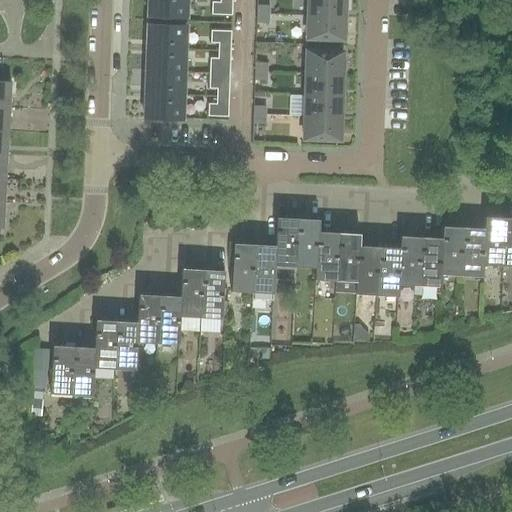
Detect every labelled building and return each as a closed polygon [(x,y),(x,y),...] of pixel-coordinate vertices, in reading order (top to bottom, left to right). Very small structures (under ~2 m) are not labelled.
[(148,0),(148,16),(187,17),(187,0),(148,0)] [(309,0),(309,17),(345,18),(345,0),(309,0)] [(258,6),(258,15),(270,15),(270,6),(258,6)] [(269,24),(270,15),(258,15),(257,24),(269,24)] [(343,41),(344,41),(345,18),(309,17),(308,39),(343,40),(343,41)] [(148,25),(147,48),(185,50),(186,26),(148,25)] [(219,43),(218,51),(231,52),(231,43),(219,43)] [(147,48),(146,71),(185,73),(185,50),(147,48)] [(218,51),(218,59),(230,60),(231,52),(218,51)] [(343,74),(344,53),(307,51),(306,73),(343,74)] [(267,72),(267,63),(255,63),(255,72),(267,72)] [(146,71),(145,95),(184,96),(185,73),(146,71)] [(255,72),(255,81),(267,81),(267,72),(255,72)] [(306,73),(306,95),(342,97),(343,75),(306,73)] [(0,107),(10,108),(12,86),(12,83),(0,82),(0,107)] [(217,89),(217,97),(229,97),(229,89),(217,89)] [(145,95),(144,118),(183,119),(184,96),(145,95)] [(305,117),(341,119),(342,97),(306,95),(305,117)] [(217,97),(217,105),(229,105),(229,97),(217,97)] [(254,106),(253,115),(265,116),(266,107),(254,106)] [(0,131),(9,132),(10,108),(0,107),(0,131)] [(253,124),(265,124),(265,116),(253,115),(253,124)] [(341,142),(341,119),(305,117),(304,139),(339,141),(339,142),(341,142)] [(0,155),(8,156),(9,132),(0,131),(0,155)] [(276,264),(296,265),(298,220),(277,218),(276,246),(275,264),(276,264)] [(484,263),(504,264),(506,219),(485,218),(484,230),(486,230),(483,264),(484,263)] [(298,220),(296,265),(316,266),(318,233),(319,233),(319,221),(298,220)] [(440,274),(441,274),(462,275),(464,229),(443,227),(442,239),(443,239),(440,274)] [(484,230),(464,229),(462,275),(484,276),(484,263),(483,264),(486,230),(484,230)] [(340,234),(319,233),(318,233),(316,266),(315,278),(337,280),(340,234)] [(340,234),(337,280),(358,281),(360,247),(360,235),(340,234)] [(400,283),(420,284),(422,238),(401,237),(400,249),(402,249),(399,283),(400,283)] [(442,239),(422,238),(420,284),(440,285),(441,274),(440,274),(443,239),(442,239)] [(253,291),(255,245),(235,244),(232,290),(253,291)] [(276,246),(255,245),(253,291),(275,292),(276,264),(275,264),(276,246)] [(378,294),(380,248),(360,247),(358,281),(357,292),(378,294)] [(400,249),(380,248),(378,294),(400,295),(400,283),(399,283),(402,249),(400,249)] [(181,314),(182,314),(201,315),(203,271),(183,270),(181,297),(182,297),(181,314)] [(203,271),(201,315),(223,316),(225,272),(203,271)] [(139,340),(158,342),(160,296),(140,295),(138,323),(139,323),(138,340),(139,340)] [(181,297),(160,296),(158,342),(180,343),(182,314),(181,314),(182,297),(181,297)] [(95,367),(96,367),(115,368),(117,322),(96,321),(95,349),(96,349),(95,367)] [(138,323),(117,322),(115,368),(137,369),(139,340),(138,340),(139,323),(138,323)] [(72,394),(75,348),(54,347),(51,393),(72,394)] [(95,349),(75,348),(72,394),(94,395),(96,367),(95,367),(96,349),(95,349)] [(50,371),(51,351),(36,350),(35,370),(50,371)] [(34,400),(33,415),(41,416),(43,401),(34,400)]
